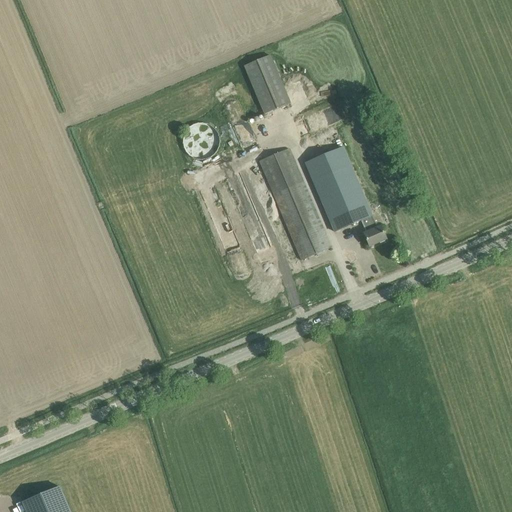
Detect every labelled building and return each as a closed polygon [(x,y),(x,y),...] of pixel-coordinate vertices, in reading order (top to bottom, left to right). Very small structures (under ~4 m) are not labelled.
[(270,55),(244,67),(264,115),(291,103),(270,55)] [(215,134),(215,133),(215,130),(214,127),(213,124),(210,121),(207,118),(204,117),(202,116),(198,115),(195,116),(191,117),(187,118),(185,120),(183,123),(181,126),(180,129),(179,133),(180,136),(181,139),(182,143),(184,145),(187,148),(190,150),(193,151),(196,151),(199,151),(203,150),(207,148),(209,147),(212,143),(214,141),(215,138),(215,134)] [(386,239),(382,230),(381,226),(377,228),(371,215),(372,215),(343,146),(326,154),(334,172),(313,181),(334,232),(364,219),(369,231),(364,234),(370,246),(386,239)] [(331,248),(327,239),(290,149),(259,162),(301,260),(331,248)] [(70,511),(60,487),(22,502),(26,511),(70,511)]
